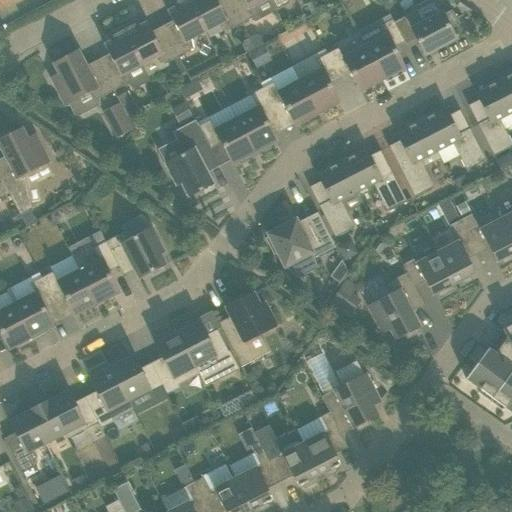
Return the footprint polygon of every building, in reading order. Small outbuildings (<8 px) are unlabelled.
[(205,32),(188,0),(174,0),(170,3),(172,9),(167,11),(172,21),(162,27),(178,57),(193,49),(191,40),(205,32)] [(241,24),(228,0),(188,0),(205,32),(219,25),(226,32),(241,24)] [(266,0),(228,0),(241,24),(257,16),(255,6),(266,0)] [(414,13),(394,24),(404,42),(405,45),(416,39),(425,55),(455,39),(450,30),(459,25),(452,10),(442,15),(435,2),(414,13)] [(178,57),(162,27),(151,32),(146,23),(141,25),(138,20),(122,28),(141,66),(156,58),(162,65),(163,65),(178,57)] [(386,35),(365,47),(383,80),(404,69),(393,48),(404,42),(394,24),(392,21),(381,26),(386,35)] [(301,58),(324,46),(311,22),(288,34),(301,58)] [(141,66),(122,28),(106,36),(109,42),(103,45),(109,55),(98,60),(114,91),(130,83),(127,73),(141,66)] [(255,35),(249,38),(254,49),(264,44),(261,37),(255,35)] [(245,54),(254,49),(249,38),(243,42),(242,47),(245,54)] [(248,54),(253,64),(268,56),(262,46),(248,54)] [(361,92),(383,80),(365,47),(343,58),(338,49),(327,55),(339,76),(350,71),(361,92)] [(114,91),(98,60),(86,66),(78,51),(53,64),(58,74),(50,79),(65,106),(68,104),(73,115),(78,116),(100,106),(99,99),(114,91)] [(321,70),(300,80),(318,115),(340,103),(328,82),(339,76),(327,55),(316,61),(321,70)] [(511,71),(499,78),(511,104),(511,71)] [(511,143),(499,119),(511,112),(511,104),(499,78),(484,86),(486,89),(476,94),(489,119),(478,125),(494,156),(511,146),(511,143)] [(296,126),(318,115),(300,80),(277,92),(273,83),(262,88),(274,111),(285,105),(296,126)] [(180,90),(185,100),(202,90),(197,81),(180,90)] [(274,111),(262,88),(251,95),(257,107),(236,118),(256,155),(271,147),(269,145),(276,141),(263,116),(274,111)] [(128,92),(117,98),(126,116),(137,111),(128,92)] [(119,103),(102,112),(116,139),(133,130),(119,103)] [(184,103),(171,110),(180,125),(193,117),(184,103)] [(436,152),(437,151),(452,143),(466,170),(485,161),(469,129),(458,135),(446,110),(435,115),(434,112),(419,119),(436,152)] [(241,163),(256,155),(236,118),(214,130),(209,121),(198,127),(210,149),(221,143),(232,165),(239,160),(241,163)] [(440,159),(437,151),(436,152),(419,119),(405,126),(407,130),(397,135),(400,141),(388,146),(414,197),(433,187),(424,168),(440,159)] [(219,167),(210,149),(198,127),(195,121),(172,133),(183,154),(165,164),(176,186),(181,183),(188,197),(213,184),(207,173),(219,167)] [(0,159),(0,176),(9,194),(20,215),(30,210),(32,209),(25,175),(49,162),(35,135),(27,139),(22,129),(0,140),(0,148),(4,157),(0,159)] [(340,160),(356,192),(373,184),(386,211),(406,201),(380,151),(369,157),(366,151),(356,156),(354,152),(340,160)] [(500,170),(511,164),(511,156),(510,153),(495,161),(500,170)] [(340,201),(356,192),(340,160),(326,167),(327,171),(318,175),(330,201),(319,206),(335,237),(354,228),(340,201)] [(467,174),(453,181),(458,191),(472,183),(467,174)] [(0,198),(9,194),(0,176),(0,198)] [(94,187),(86,198),(97,207),(105,196),(104,195),(95,188),(94,187)] [(82,212),(87,208),(81,200),(72,207),(76,212),(82,212)] [(465,201),(455,206),(461,218),(470,213),(465,201)] [(36,223),(30,210),(20,215),(26,228),(36,223)] [(455,211),(444,217),(449,226),(460,220),(455,211)] [(269,236),(265,239),(273,255),(277,252),(284,266),(310,253),(313,259),(334,248),(316,213),(296,224),(294,221),(268,234),(269,236)] [(511,213),(500,220),(511,241),(511,213)] [(478,227),(472,215),(460,221),(466,232),(478,227)] [(511,259),(511,241),(500,220),(480,231),(496,263),(501,260),(503,264),(511,259)] [(466,232),(460,221),(450,227),(456,238),(466,232)] [(106,242),(118,266),(122,275),(134,269),(138,278),(150,272),(152,275),(162,270),(161,266),(164,265),(159,254),(162,252),(150,228),(127,240),(123,233),(106,242)] [(377,237),(370,247),(380,253),(387,243),(377,237)] [(96,304),(118,293),(107,272),(118,266),(106,242),(73,259),(79,271),(96,304)] [(458,242),(437,253),(455,289),(472,280),(470,277),(475,274),(458,242)] [(337,247),(344,261),(358,255),(354,246),(344,244),(337,247)] [(407,274),(414,288),(425,282),(432,296),(438,294),(440,297),(455,289),(437,253),(416,264),(414,260),(403,266),(407,274)] [(339,284),(348,272),(341,261),(329,277),(339,284)] [(52,273),(41,278),(52,300),(63,294),(74,316),(96,304),(79,271),(57,282),(52,273)] [(414,288),(407,274),(388,284),(393,294),(367,307),(381,334),(389,330),(394,340),(405,335),(407,338),(418,332),(417,329),(420,327),(412,311),(424,305),(414,288)] [(42,305),(52,300),(41,278),(30,284),(35,293),(13,304),(32,340),(47,332),(46,330),(53,326),(42,305)] [(357,287),(346,280),(331,300),(351,315),(361,301),(352,294),(357,287)] [(218,323),(240,367),(252,361),(243,344),(278,327),(266,302),(259,306),(253,293),(224,306),(229,317),(218,323)] [(0,332),(8,349),(15,346),(17,348),(32,340),(13,304),(0,311),(0,332)] [(212,369),(218,380),(238,370),(229,351),(228,352),(216,329),(205,335),(199,322),(191,325),(190,323),(175,330),(194,368),(195,368),(199,375),(212,369)] [(511,324),(503,330),(503,329),(502,330),(506,338),(495,354),(488,349),(465,379),(466,380),(467,379),(479,389),(480,390),(483,386),(494,395),(491,398),(493,399),(495,395),(507,404),(504,408),(505,408),(511,413),(511,324)] [(180,388),(178,386),(199,375),(195,368),(194,368),(175,330),(160,338),(161,340),(154,344),(161,357),(150,363),(160,382),(162,387),(166,395),(180,388)] [(124,356),(109,364),(127,398),(148,387),(151,393),(162,387),(160,382),(150,363),(139,369),(133,355),(125,359),(124,356)] [(366,374),(363,376),(357,363),(335,375),(341,387),(321,397),(329,413),(340,435),(356,427),(357,431),(369,425),(367,421),(378,416),(373,406),(380,402),(366,374)] [(97,421),(96,421),(100,429),(114,422),(112,420),(133,409),(127,398),(109,364),(94,371),(95,374),(88,378),(95,391),(84,397),(97,421)] [(67,390),(48,400),(65,434),(63,434),(65,438),(96,421),(97,421),(84,397),(73,402),(67,390)] [(246,408),(240,396),(218,407),(224,419),(246,408)] [(38,405),(28,410),(45,444),(63,434),(65,434),(48,400),(38,405)] [(33,450),(45,444),(28,410),(8,420),(15,433),(3,439),(21,474),(32,469),(36,457),(33,450)] [(327,430),(302,443),(321,480),(337,471),(335,468),(340,465),(335,454),(347,448),(340,435),(329,413),(320,417),(327,430)] [(305,488),(321,480),(302,443),(301,444),(294,431),(262,448),(280,483),(292,476),(297,487),(303,484),(305,488)] [(260,465),(235,478),(251,511),(257,511),(269,506),(267,503),(273,500),(267,489),(280,483),(262,448),(253,452),(260,465)] [(203,478),(194,482),(209,511),(222,511),(225,511),(224,511),(251,511),(235,478),(228,466),(226,468),(225,465),(202,476),(203,478)] [(71,482),(77,493),(89,486),(83,476),(71,482)] [(49,486),(55,497),(67,490),(61,480),(49,486)] [(209,511),(194,482),(185,487),(192,500),(168,511),(209,511)] [(124,484),(113,490),(117,499),(128,494),(124,484)] [(25,511),(30,510),(25,498),(13,504),(17,511),(25,511)] [(505,511),(499,503),(486,511),(505,511)]
